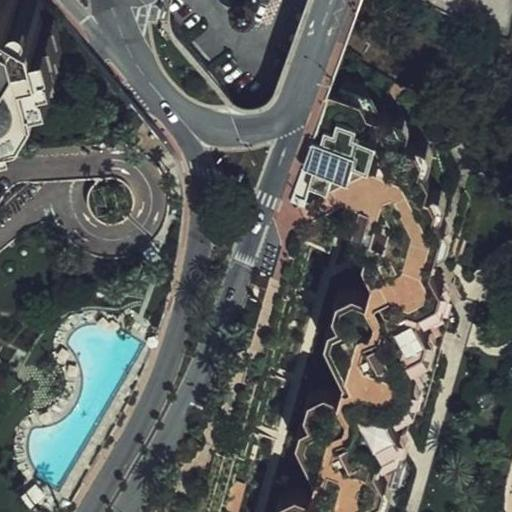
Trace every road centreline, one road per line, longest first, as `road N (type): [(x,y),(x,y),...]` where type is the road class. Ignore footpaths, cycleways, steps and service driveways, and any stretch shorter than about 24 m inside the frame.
road 1 (tertiary): [(126,511),(201,377),(298,98)]
road 2 (tertiary): [(163,98),(197,175),(199,254),(162,380),(89,511)]
road 3 (residential): [(121,36),(0,168)]
road 4 (primary): [(163,98),(194,120),(236,127),(276,118),(298,98)]
